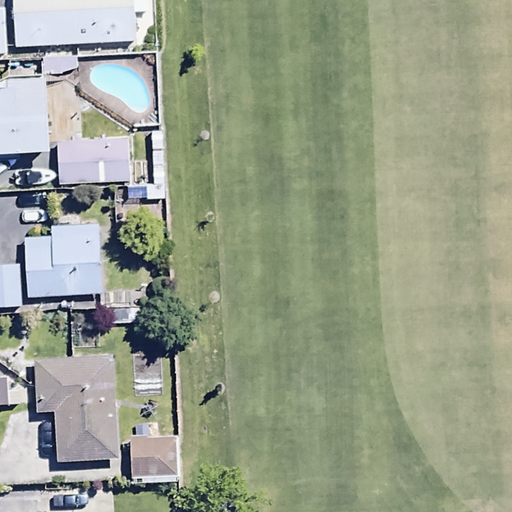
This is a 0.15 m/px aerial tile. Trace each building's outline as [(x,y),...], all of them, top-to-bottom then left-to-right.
[(146,0),(11,0),(14,49),(135,44),(134,15),(147,14),(146,0)] [(75,61),(40,62),(41,77),(76,75),(75,61)] [(49,153),(45,78),(5,80),(5,89),(0,88),(0,163),(21,163),(20,155),(49,153)] [(133,119),(59,122),(61,164),(134,161),(133,119)] [(124,190),(125,204),(163,203),(162,188),(124,190)] [(24,280),(101,278),(99,209),(48,211),(48,217),(22,218),(24,280)] [(19,246),(0,245),(0,286),(18,287),(19,246)] [(116,445),(109,337),(33,342),(37,399),(53,398),(56,449),(116,445)] [(8,380),(0,380),(0,406),(18,405),(18,390),(8,391),(8,380)] [(178,462),(176,422),(130,424),(131,464),(178,462)]
